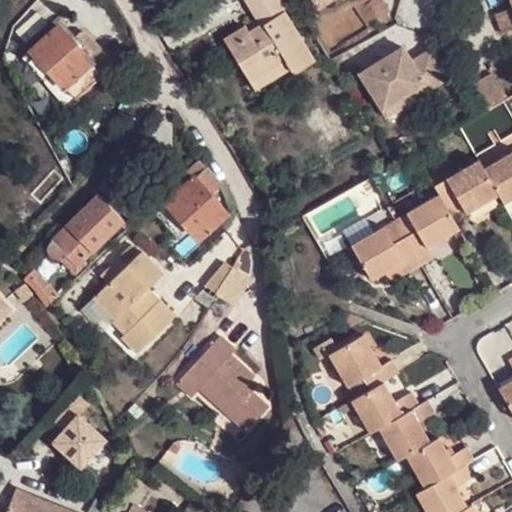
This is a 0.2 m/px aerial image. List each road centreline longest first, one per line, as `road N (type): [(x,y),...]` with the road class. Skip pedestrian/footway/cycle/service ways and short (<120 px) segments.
road 1 (residential): [(13,268),(57,209),(133,132),(150,101),(160,46)]
road 2 (residential): [(266,235),(245,169),(160,46)]
road 3 (unclassified): [(511,445),(451,342),(511,307)]
